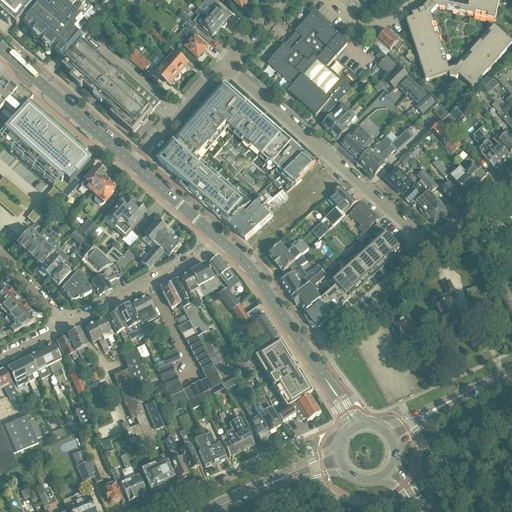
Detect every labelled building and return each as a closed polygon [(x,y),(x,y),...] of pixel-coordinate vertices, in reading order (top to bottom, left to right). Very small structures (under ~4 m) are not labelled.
[(0,0),(0,12),(17,28),(40,2),(37,0),(0,0)] [(58,55),(67,63),(67,62),(82,46),(84,43),(84,42),(76,35),(95,13),(80,0),(42,0),(22,23),(58,55)] [(212,5),(204,14),(209,18),(221,29),(221,28),(225,28),(228,25),(227,22),(232,16),(213,0),(211,0),(209,2),(212,5)] [(251,1),(251,0),(231,0),(242,10),(247,5),(249,5),(251,3),(251,1)] [(511,45),(511,41),(495,26),(489,32),(491,34),(483,43),(481,41),(470,54),(472,56),(464,64),(462,63),(457,69),(456,68),(450,70),(447,62),(444,63),(441,52),(443,51),(438,35),(436,36),(432,25),(435,24),(431,14),(437,7),(448,10),(448,7),(460,9),(459,12),(475,15),(476,13),(488,15),(487,18),(496,20),(499,0),(431,0),(423,9),(423,10),(412,14),(413,18),(406,20),(426,82),(449,74),(450,77),(457,79),(459,76),(473,89),(511,45)] [(198,18),(195,22),(200,27),(200,28),(212,39),(221,29),(209,18),(204,14),(200,10),(195,15),(198,18)] [(179,18),(186,24),(187,24),(191,20),(183,13),(183,14),(182,14),(179,18)] [(326,116),(352,90),(343,81),(342,82),(327,68),(349,45),(327,26),(328,26),(324,22),(323,22),(313,14),(296,33),(297,34),(286,46),(286,45),(268,65),(293,87),(288,93),(316,118),(321,112),(326,116)] [(176,40),(198,59),(199,58),(202,58),(204,56),(204,53),(208,49),(195,38),(199,34),(187,24),(186,24),(182,28),(184,31),(176,40)] [(101,27),(97,32),(112,45),(116,41),(101,27)] [(152,35),(166,48),(170,43),(156,30),(152,35)] [(387,32),(379,40),(391,52),(394,48),(398,52),(403,47),(399,43),(387,32)] [(64,67),(98,97),(99,97),(97,95),(98,93),(106,100),(104,101),(102,100),(115,112),(112,115),(134,134),(155,111),(154,110),(158,105),(159,105),(160,104),(121,69),(120,70),(121,70),(116,76),(82,46),(67,62),(67,63),(64,67)] [(164,60),(180,75),(189,65),(176,53),(175,54),(172,51),(164,60)] [(151,65),(136,52),(129,60),(144,73),(151,65)] [(385,57),(381,53),(376,58),(381,62),(385,57)] [(412,63),(416,59),(411,54),(407,59),(412,63)] [(163,61),(159,57),(149,67),(157,74),(157,75),(170,86),(175,81),(178,80),(180,78),(180,75),(164,60),(163,61)] [(387,76),(396,67),(387,57),(378,66),(387,76)] [(387,82),(394,89),(408,76),(400,68),(387,82)] [(428,95),(407,77),(397,87),(407,96),(408,95),(417,105),(428,95)] [(247,216),(263,199),(274,185),(284,175),(289,170),(303,157),(305,155),(306,154),(226,83),(155,163),(182,186),(230,227),(241,215),(243,213),(244,213),(247,216)] [(7,90),(0,84),(0,119),(8,127),(31,101),(18,89),(13,96),(11,94),(13,91),(9,88),(7,90)] [(475,95),(473,98),(479,105),(482,102),(475,95)] [(415,107),(422,114),(434,103),(428,96),(415,107)] [(330,134),(351,112),(343,105),(337,111),(339,113),(335,116),(334,115),(322,127),(330,134)] [(451,114),(461,124),(469,117),(459,106),(451,114)] [(53,190),(60,197),(89,164),(58,136),(60,134),(53,128),(51,130),(28,110),(0,140),(0,142),(23,163),(22,163),(26,166),(53,190)] [(351,112),(330,134),(337,141),(348,130),(346,128),(357,118),(351,112)] [(509,118),(506,115),(502,118),(505,121),(511,129),(511,135),(511,136),(511,137),(511,120),(510,118),(509,117),(509,118)] [(447,130),(445,128),(445,127),(441,123),(431,133),(448,151),(447,153),(454,161),(458,157),(455,154),(462,147),(447,130)] [(484,136),(486,135),(489,132),(484,127),(473,136),(475,138),(474,140),(479,145),(476,148),(476,150),(480,155),(482,155),(486,160),(486,161),(488,163),(489,163),(495,170),(502,165),(489,150),(481,141),(485,138),(484,136)] [(366,135),(359,128),(353,134),(342,145),(349,152),(366,135)] [(503,139),(494,130),(491,133),(495,138),(500,143),(511,155),(511,153),(511,139),(507,134),(503,139)] [(408,131),(401,137),(406,143),(413,136),(408,131)] [(398,139),(395,137),(391,133),(386,137),(387,138),(393,144),(398,139)] [(366,135),(349,152),(357,160),(374,143),(366,135)] [(367,170),(385,151),(391,146),(393,144),(387,138),(373,153),(370,150),(359,162),(367,170)] [(391,146),(395,150),(403,142),(400,138),(398,139),(393,144),(391,146)] [(496,149),(485,138),(481,141),(489,150),(502,165),(510,157),(499,146),(496,149)] [(367,170),(375,177),(386,165),(384,163),(396,151),(395,150),(391,146),(385,151),(367,170)] [(415,148),(408,154),(413,160),(420,153),(415,148)] [(289,170),(284,175),(296,186),(297,185),(301,181),(300,179),(316,164),(310,158),(306,154),(305,155),(303,157),(289,170)] [(412,160),(413,160),(408,154),(400,161),(404,167),(412,160)] [(438,170),(437,169),(442,165),(439,162),(438,163),(436,162),(433,165),(438,170)] [(474,166),(471,163),(462,171),(465,174),(477,187),(487,178),(480,170),(475,165),(474,166)] [(301,181),(297,185),(314,205),(337,184),(316,164),(300,179),(301,181)] [(438,170),(445,179),(450,174),(442,165),(437,169),(438,170)] [(92,194),(105,180),(104,180),(106,177),(104,175),(104,174),(99,169),(96,170),(81,187),(86,192),(88,190),(92,194)] [(393,188),(404,177),(395,169),(384,180),(388,184),(388,186),(390,187),(392,187),(393,188)] [(421,182),(427,176),(423,171),(417,177),(421,182)] [(477,187),(465,174),(462,171),(459,174),(458,174),(452,179),(456,182),(455,183),(462,190),(467,196),(477,187)] [(427,176),(421,182),(420,183),(425,189),(427,188),(432,193),(438,187),(427,176)] [(404,177),(393,188),(394,189),(394,191),(396,193),(398,193),(402,196),(413,185),(404,177)] [(105,180),(92,194),(96,197),(95,199),(94,202),(100,207),(102,206),(110,197),(108,196),(113,190),(113,188),(109,184),(111,182),(107,178),(105,180)] [(76,180),(62,195),(67,199),(80,184),(76,180)] [(451,184),(442,191),(456,206),(464,199),(451,184)] [(344,218),(346,217),(344,215),(349,211),(359,202),(343,187),(330,199),(338,208),(321,223),(324,226),(329,231),(341,221),(344,218)] [(34,225),(60,197),(53,190),(28,219),(34,225)] [(431,208),(422,199),(412,190),(404,198),(414,208),(416,206),(417,204),(426,215),(425,216),(428,220),(430,219),(435,225),(441,219),(431,208)] [(439,203),(432,196),(429,193),(422,199),(431,208),(441,219),(448,213),(443,208),(443,206),(440,203),(439,203)] [(137,206),(129,199),(125,203),(123,201),(113,212),(112,212),(105,220),(125,238),(131,232),(129,231),(145,213),(137,206)] [(252,222),(267,205),(268,204),(263,199),(247,216),(244,213),(243,213),(241,215),(230,227),(238,235),(245,227),(246,228),(252,222)] [(364,236),(379,221),(376,218),(361,204),(351,216),(362,226),(358,230),(364,236)] [(248,240),(273,217),(267,212),(270,208),(267,205),(252,222),(246,228),(245,227),(238,235),(246,242),(248,240)] [(84,235),(93,224),(99,218),(94,214),(79,230),(84,235)] [(273,217),(248,240),(255,249),(265,256),(278,244),(289,235),(273,217)] [(165,232),(164,230),(164,229),(164,226),(161,223),(158,223),(145,237),(150,243),(154,246),(155,247),(150,253),(154,256),(172,237),(171,236),(174,234),(168,229),(165,232)] [(93,224),(84,235),(89,239),(98,229),(93,224)] [(325,236),(329,231),(324,226),(319,230),(325,236)] [(25,252),(38,238),(30,230),(17,244),(18,245),(18,247),(20,249),(21,248),(25,252)] [(83,243),(86,239),(76,230),(72,234),(83,243)] [(48,237),(48,236),(43,232),(38,238),(25,252),(26,253),(26,255),(28,256),(30,256),(33,260),(56,235),(52,233),(48,237)] [(387,234),(379,241),(395,259),(403,252),(387,234)] [(41,267),(59,247),(55,243),(59,238),(56,235),(33,260),(37,263),(37,264),(39,266),(40,266),(41,267)] [(147,256),(143,261),(141,264),(149,271),(164,255),(168,258),(180,245),(172,237),(154,256),(150,253),(147,256)] [(493,256),(503,247),(495,238),(485,247),(493,256)] [(86,239),(83,243),(78,248),(85,253),(92,245),(86,239)] [(402,248),(406,245),(402,240),(398,243),(402,248)] [(379,241),(372,248),(387,266),(395,259),(379,241)] [(299,245),(298,244),(297,242),(292,247),(290,245),(285,249),(281,245),(269,257),(276,265),(299,245)] [(299,245),(276,265),(284,273),(293,265),(296,262),(292,257),(305,246),(302,242),(299,245)] [(103,259),(111,266),(113,267),(123,257),(113,248),(103,259)] [(372,248),(364,255),(380,273),(387,266),(372,248)] [(76,250),(73,253),(82,260),(85,257),(77,250),(76,250)] [(111,266),(103,259),(96,252),(86,262),(98,273),(111,266)] [(143,261),(147,256),(142,252),(138,257),(143,261)] [(364,255),(356,262),(372,280),(380,273),(364,255)] [(296,262),(293,265),(296,270),(308,262),(303,256),(296,262)] [(58,262),(53,257),(41,270),(41,271),(39,274),(44,278),(46,275),(50,278),(65,262),(66,261),(62,257),(58,262)] [(228,273),(227,272),(228,271),(218,258),(209,265),(230,291),(238,284),(229,272),(228,273)] [(65,262),(49,279),(58,287),(73,270),(65,262)] [(356,262),(349,269),(365,287),(372,280),(356,262)] [(116,280),(124,276),(123,274),(118,265),(103,273),(104,276),(92,283),(99,297),(112,290),(108,284),(116,279),(116,280)] [(218,289),(213,279),(204,265),(189,273),(198,288),(198,290),(199,289),(203,298),(218,289)] [(349,269),(341,276),(357,293),(365,287),(349,269)] [(292,298),(299,306),(305,313),(313,308),(312,307),(321,300),(317,295),(318,294),(317,292),(318,291),(316,286),(327,276),(323,271),(316,278),(313,280),(309,284),(310,285),(292,298)] [(74,285),(81,299),(91,294),(83,278),(77,273),(72,279),(75,283),(74,285)] [(198,290),(198,288),(189,273),(180,279),(189,295),(195,292),(199,300),(203,298),(199,289),(198,290)] [(282,282),(281,283),(287,292),(292,298),(310,285),(309,284),(313,280),(316,278),(313,274),(307,277),(300,282),(297,277),(296,275),(295,275),(295,274),(282,282)] [(341,276),(334,282),(338,288),(350,300),(357,293),(341,276)] [(75,302),(81,299),(74,285),(75,283),(72,279),(61,292),(72,303),(75,302)] [(202,335),(208,332),(193,303),(188,306),(185,302),(188,300),(177,280),(169,285),(176,299),(180,306),(185,315),(187,320),(188,322),(189,322),(189,324),(193,330),(193,331),(198,328),(202,335)] [(460,317),(449,296),(455,292),(450,282),(443,285),(448,295),(437,302),(440,307),(437,308),(442,317),(436,320),(442,330),(447,327),(449,328),(459,323),(461,325),(464,325),(467,322),(466,319),(464,317),(460,317)] [(171,310),(180,306),(176,299),(169,285),(160,289),(171,310)] [(0,310),(14,298),(6,290),(3,287),(0,289),(0,294),(0,295),(0,310)] [(338,288),(321,303),(324,306),(333,315),(350,300),(338,288)] [(248,319),(239,307),(226,290),(218,296),(231,312),(233,310),(242,323),(248,319)] [(147,297),(139,301),(146,315),(151,324),(159,320),(147,297)] [(0,316),(4,321),(21,305),(14,298),(0,310),(0,316)] [(139,329),(139,330),(151,324),(146,315),(139,301),(138,302),(129,306),(139,329)] [(7,326),(10,330),(28,312),(21,305),(4,321),(8,325),(7,326)] [(129,306),(116,313),(125,329),(126,330),(125,330),(128,337),(129,339),(130,342),(138,338),(138,340),(143,338),(139,330),(139,329),(129,306)] [(262,317),(260,315),(264,312),(259,306),(246,315),(267,346),(278,338),(264,316),(262,317)] [(307,315),(305,318),(312,329),(313,329),(316,329),(317,329),(327,321),(333,315),(324,306),(321,309),(318,306),(307,315)] [(30,314),(28,312),(10,330),(13,333),(35,323),(35,319),(36,317),(32,313),(30,314)] [(123,339),(128,337),(125,330),(126,330),(125,329),(116,313),(107,318),(116,335),(120,333),(123,339)] [(187,320),(185,315),(176,320),(179,325),(187,320)] [(107,348),(108,351),(112,348),(108,339),(112,337),(103,319),(95,324),(107,348)] [(415,333),(409,319),(396,325),(396,326),(392,328),(397,338),(399,341),(403,339),(406,346),(422,338),(419,331),(415,333)] [(182,336),(193,330),(189,324),(189,322),(188,322),(178,328),(182,336)] [(105,355),(109,352),(108,351),(107,348),(95,324),(84,329),(92,344),(98,341),(105,355)] [(193,330),(182,336),(185,341),(185,340),(195,335),(193,331),(193,330)] [(216,330),(210,333),(221,352),(226,349),(224,346),(226,345),(220,336),(219,336),(216,330)] [(68,337),(75,353),(77,352),(81,360),(86,357),(82,350),(87,347),(79,331),(68,337)] [(208,332),(202,335),(197,337),(198,340),(201,346),(204,351),(207,356),(210,362),(213,366),(224,360),(208,332)] [(188,346),(198,340),(197,337),(195,335),(185,340),(188,346)] [(78,358),(75,353),(68,337),(57,343),(63,356),(65,359),(71,356),(74,360),(78,358)] [(132,345),(130,342),(129,339),(128,337),(123,339),(127,347),(132,345)] [(198,340),(188,346),(191,351),(201,346),(198,340)] [(278,414),(287,408),(313,393),(281,342),(247,363),(278,414)] [(60,377),(63,375),(64,375),(58,363),(61,361),(53,345),(46,349),(54,364),(54,365),(58,372),(60,377)] [(194,357),(204,351),(201,346),(191,351),(194,357)] [(58,372),(54,365),(54,364),(46,349),(38,353),(46,369),(50,367),(53,375),(56,379),(60,377),(58,372)] [(167,366),(171,364),(180,360),(176,350),(162,356),(167,366)] [(204,351),(194,357),(197,362),(207,356),(204,351)] [(128,370),(113,376),(132,420),(135,419),(147,414),(144,408),(135,387),(147,381),(134,352),(122,357),(128,370)] [(42,381),(45,379),(50,376),(46,369),(38,353),(30,357),(30,358),(38,373),(38,374),(42,381)] [(200,367),(210,362),(207,356),(197,362),(200,367)] [(38,374),(38,373),(30,358),(28,359),(27,359),(24,361),(23,362),(19,364),(28,381),(29,384),(34,381),(32,376),(38,374)] [(210,362),(200,367),(203,373),(214,367),(213,366),(210,362)] [(28,381),(19,364),(13,367),(12,366),(10,368),(10,369),(8,369),(16,385),(23,381),(24,383),(28,381)] [(162,381),(176,375),(171,364),(167,366),(157,370),(162,381)] [(215,389),(223,384),(214,367),(203,373),(202,373),(206,379),(209,378),(215,389)] [(4,370),(0,372),(0,381),(4,389),(11,385),(11,384),(4,370)] [(78,395),(86,391),(78,372),(69,376),(78,395)] [(93,375),(89,376),(92,384),(99,381),(96,373),(93,375)] [(167,392),(181,386),(176,375),(162,381),(167,392)] [(201,382),(206,393),(215,389),(209,378),(206,379),(201,382)] [(206,393),(201,382),(201,381),(195,384),(200,396),(205,393),(206,393)] [(150,387),(153,394),(163,390),(160,383),(150,387)] [(189,388),(194,399),(199,396),(200,396),(195,384),(188,387),(189,388)] [(167,392),(170,398),(184,392),(183,391),(181,386),(167,392)] [(184,392),(188,401),(194,399),(189,388),(183,391),(184,392)] [(257,396),(259,400),(264,398),(266,396),(260,388),(256,390),(259,395),(257,396)] [(18,397),(16,392),(7,396),(10,401),(18,397)] [(207,401),(207,402),(207,401),(208,400),(205,393),(200,396),(199,396),(202,403),(207,401)] [(204,407),(202,403),(199,396),(194,399),(187,402),(192,413),(204,407)] [(307,422),(320,413),(309,396),(277,416),(282,424),(295,416),(297,420),(303,420),(305,419),(307,422)] [(259,400),(257,402),(259,406),(253,409),(257,414),(268,434),(281,427),(274,415),(264,398),(259,400)] [(265,442),(268,440),(268,439),(270,438),(254,411),(249,401),(242,405),(251,421),(249,422),(261,443),(264,441),(265,442)] [(153,404),(144,408),(147,414),(155,433),(163,429),(153,404)] [(83,430),(91,426),(83,408),(75,412),(83,430)] [(13,456),(16,455),(34,447),(38,446),(36,441),(28,422),(26,417),(1,429),(13,456)] [(28,422),(36,441),(41,439),(33,420),(28,422)] [(245,429),(244,429),(240,420),(229,425),(231,430),(243,452),(254,447),(245,429)] [(120,424),(132,450),(147,444),(138,425),(129,429),(126,422),(120,424)] [(69,437),(71,430),(63,430),(62,429),(50,434),(54,443),(69,437)] [(226,433),(229,441),(230,441),(236,455),(243,452),(233,434),(231,430),(226,433)] [(192,473),(196,471),(196,469),(200,467),(184,431),(180,433),(187,450),(181,453),(189,472),(190,471),(192,473)] [(204,436),(216,464),(226,460),(219,444),(216,445),(211,434),(210,434),(209,432),(203,434),(204,436)] [(236,455),(230,441),(229,441),(227,442),(224,435),(220,437),(230,458),(236,455)] [(175,446),(171,436),(168,438),(169,440),(164,442),(171,455),(172,455),(174,458),(169,461),(170,464),(177,480),(188,475),(175,446)] [(206,469),(216,464),(204,436),(194,441),(198,449),(200,452),(198,453),(206,469)] [(110,441),(102,444),(105,452),(113,449),(110,441)] [(134,451),(137,456),(148,450),(146,446),(134,451)] [(72,456),(77,468),(89,462),(84,451),(72,456)] [(128,475),(138,498),(139,498),(140,499),(144,497),(144,496),(146,495),(138,476),(135,478),(131,468),(125,456),(120,458),(126,471),(129,469),(131,474),(128,475)] [(83,483),(94,478),(95,477),(94,473),(91,468),(89,462),(77,468),(76,468),(83,483)] [(154,464),(162,484),(174,479),(167,462),(160,465),(159,462),(154,464)] [(158,485),(162,484),(154,464),(149,466),(150,469),(144,472),(151,489),(152,488),(153,492),(160,489),(158,485)] [(95,477),(94,478),(96,484),(102,481),(96,467),(91,468),(94,473),(95,477)] [(136,499),(138,498),(128,475),(131,474),(129,469),(126,471),(122,472),(126,482),(121,484),(129,502),(130,502),(131,502),(136,500),(136,499)] [(115,483),(120,481),(115,470),(110,472),(115,483)] [(120,501),(120,500),(122,499),(115,483),(103,488),(105,493),(104,493),(107,501),(108,500),(110,504),(116,502),(117,502),(120,501)] [(52,511),(58,511),(53,500),(51,501),(50,499),(53,497),(49,488),(43,491),(48,502),(51,509),(52,511)] [(26,491),(21,493),(24,500),(29,498),(26,491)] [(52,511),(51,509),(48,502),(43,491),(44,493),(38,495),(44,508),(43,508),(44,511),(52,511)] [(95,511),(89,498),(90,497),(87,491),(63,502),(66,510),(68,509),(68,511),(95,511)]
